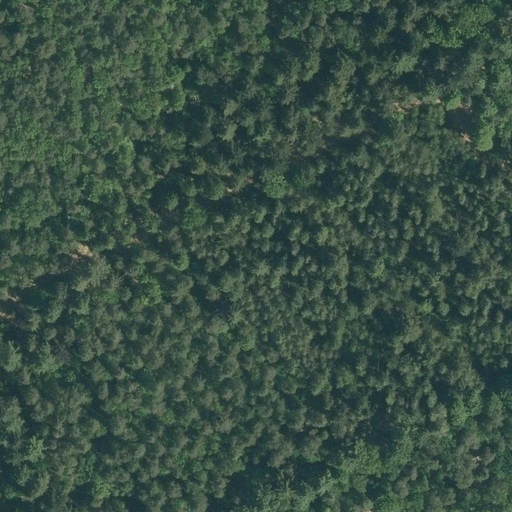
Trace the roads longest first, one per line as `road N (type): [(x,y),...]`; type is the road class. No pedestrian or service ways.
road 1 (track): [(0,309),(145,225),(511,48)]
road 2 (track): [(511,443),(367,511)]
